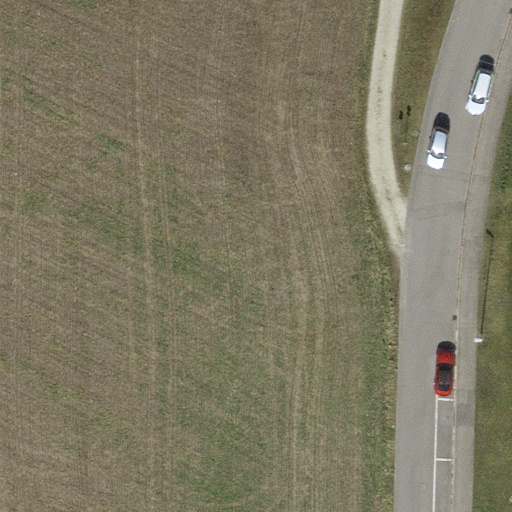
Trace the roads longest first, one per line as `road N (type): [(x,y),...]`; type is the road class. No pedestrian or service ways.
road 1 (residential): [(511,14),(487,97),(457,310),(454,511)]
road 2 (track): [(457,310),(399,225),(386,140),(395,0)]
